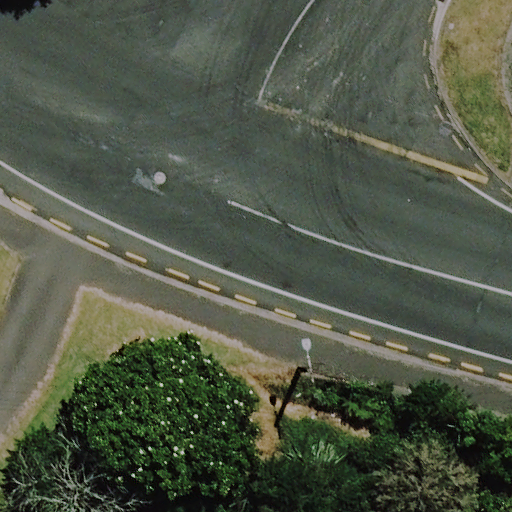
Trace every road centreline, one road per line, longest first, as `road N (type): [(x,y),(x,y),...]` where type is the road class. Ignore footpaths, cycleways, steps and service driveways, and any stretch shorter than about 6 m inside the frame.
road 1 (residential): [(228,204),(511,294)]
road 2 (residential): [(0,78),(54,121),(228,204)]
road 3 (residential): [(228,204),(258,101),(315,0)]
